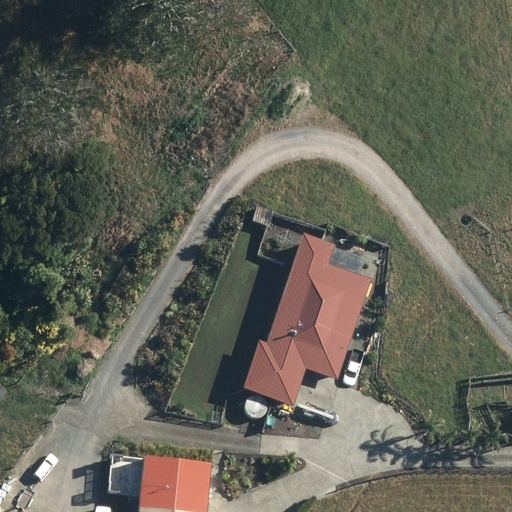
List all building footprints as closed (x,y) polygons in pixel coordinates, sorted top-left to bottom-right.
[(340,382),(379,260),(269,225),(257,260),(293,272),(270,344),(261,341),(245,391),(251,393),(249,394),(248,395),(247,397),(245,398),(245,400),(244,402),(244,404),(243,405),(243,407),(244,409),(244,411),(245,413),(246,415),(247,416),(249,417),(250,418),(252,419),(254,420),(256,420),(258,421),(260,421),(262,420),(263,420),(265,419),(267,418),(268,417),(270,415),(271,414),(272,412),(272,410),(273,408),(273,406),(273,405),(273,403),(272,401),(295,408),(307,371),(340,382)] [(415,248),(400,261),(452,324),(468,311),(415,248)] [(114,325),(93,309),(62,350),(83,366),(114,325)] [(163,382),(149,366),(132,381),(146,397),(163,382)] [(209,511),(214,464),(143,458),(138,511),(209,511)]
